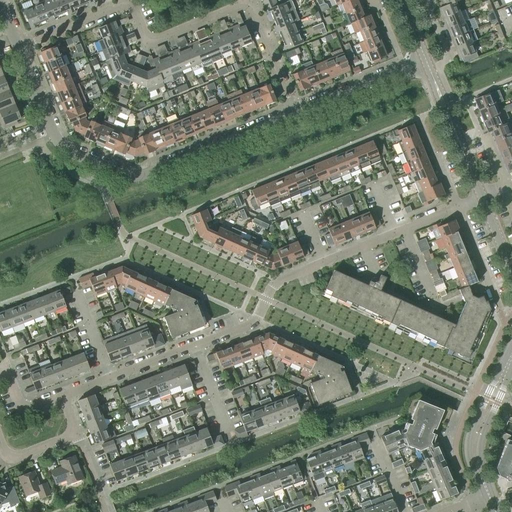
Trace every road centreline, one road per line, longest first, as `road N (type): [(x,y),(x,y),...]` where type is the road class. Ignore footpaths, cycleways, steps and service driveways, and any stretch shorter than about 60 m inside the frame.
road 1 (residential): [(62,394),(256,322),(276,280),(407,228)]
road 2 (residential): [(49,124),(67,153),(136,177),(294,112)]
road 3 (residential): [(251,5),(150,46),(128,0)]
road 4 (tertiary): [(490,497),(476,437),(511,355)]
road 5 (tertiary): [(482,196),(425,59)]
road 6 (residential): [(294,112),(425,59)]
